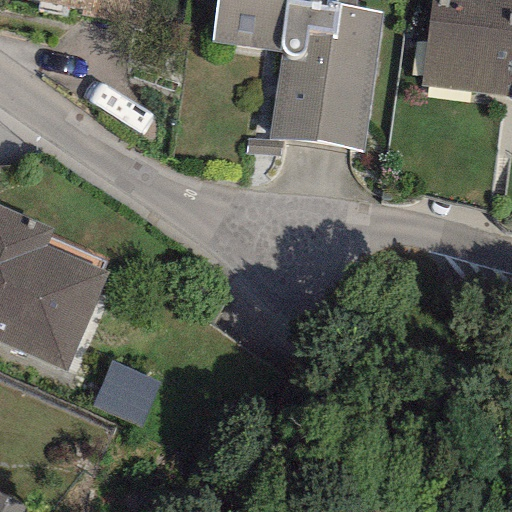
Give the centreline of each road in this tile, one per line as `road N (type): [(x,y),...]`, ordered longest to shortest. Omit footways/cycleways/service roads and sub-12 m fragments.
road 1 (residential): [(202,232),(511,409)]
road 2 (residential): [(511,259),(202,232)]
road 3 (residential): [(0,94),(202,232)]
